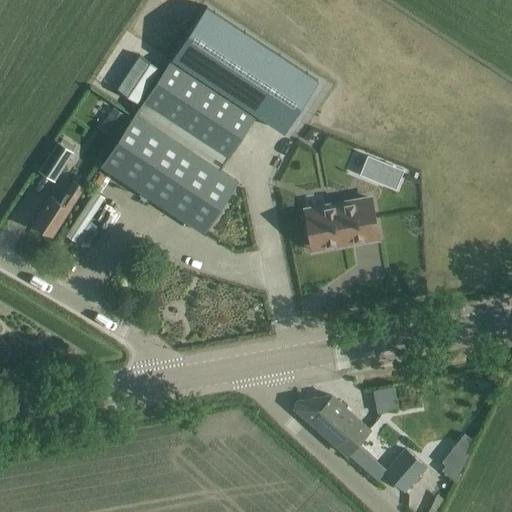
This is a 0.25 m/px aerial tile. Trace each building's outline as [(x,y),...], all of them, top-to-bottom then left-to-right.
[(174,59),(172,62),(255,116),(257,113),(284,131),(318,79),(208,7),(174,59)] [(117,89),(141,104),(163,70),(139,55),(117,89)] [(220,170),(256,116),(255,116),(172,62),(172,61),(165,72),(163,70),(141,104),(143,106),(103,166),(204,233),(238,182),(220,170)] [(40,172),(43,173),(56,182),(74,153),(59,143),(40,172)] [(50,196),(34,224),(53,235),(82,186),(71,180),(59,201),(50,196)] [(375,240),(368,200),(351,203),(351,205),(341,207),(341,203),(325,206),(325,209),(307,213),(309,223),(306,227),(308,235),(311,237),(313,248),(348,241),(348,245),(375,240)] [(347,454),(351,450),(369,429),(331,396),(297,402),(295,408),(347,454)] [(406,491),(426,467),(406,449),(385,473),(406,491)]
